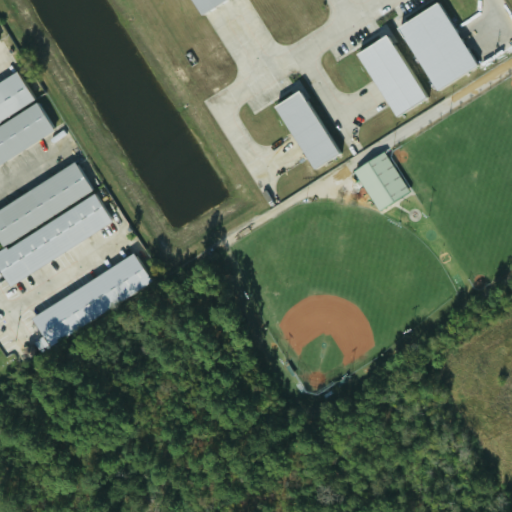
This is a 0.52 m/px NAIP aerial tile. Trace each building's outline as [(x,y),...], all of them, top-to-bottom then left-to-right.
[(224,0),(204,13),(195,0),(224,0)] [(438,89),(398,28),(439,1),(479,62),(438,89)] [(398,115),(358,54),(389,34),(429,95),(398,115)] [(0,122),(0,82),(19,70),(37,99),(0,122)] [(315,169),(275,107),(302,90),(342,152),(315,169)] [(0,165),(0,126),(38,102),(56,130),(0,165)] [(379,210),(355,171),(386,151),(411,191),(379,210)] [(4,245),(0,238),(0,208),(76,160),(94,188),(4,245)] [(12,286),(0,266),(0,253),(96,192),(114,221),(12,286)] [(50,346),(31,317),(134,252),(152,281),(50,346)]
